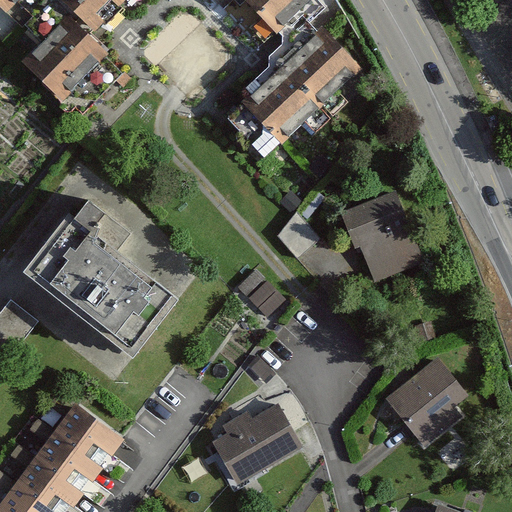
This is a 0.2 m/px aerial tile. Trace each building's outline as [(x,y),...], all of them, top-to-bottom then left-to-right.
[(0,0),(0,3),(39,43),(63,20),(44,0),(0,0)] [(44,0),(63,20),(83,40),(111,14),(124,0),(44,0)] [(250,0),(279,29),(309,0),(250,0)] [(299,50),(268,80),(304,117),(358,65),(320,27),(315,32),(307,23),(322,8),(314,0),(309,0),(279,29),(281,32),(299,50)] [(83,40),(63,20),(39,43),(20,62),(75,117),(118,75),(83,40)] [(304,117),(268,80),(229,119),(238,128),(255,145),(265,156),(282,139),(304,117)] [(326,197),(316,188),(298,209),(297,210),(306,219),(312,213),(326,197)] [(422,261),(394,191),(341,213),(353,241),(354,245),(359,243),(363,253),(367,263),(374,280),(422,261)] [(102,213),(88,203),(75,221),(69,217),(26,274),(133,354),(176,298),(88,232),(102,213)] [(294,213),(277,235),(299,258),(322,237),(306,219),(297,210),(294,213)] [(270,313),(288,294),(258,266),(241,285),(270,313)] [(11,302),(0,315),(0,367),(36,322),(11,302)] [(436,357),(387,398),(406,422),(410,426),(415,432),(417,435),(425,445),(460,415),(453,406),(454,404),(456,403),(467,394),(436,357)] [(76,404),(54,432),(89,459),(100,445),(111,453),(122,439),(76,404)] [(234,429),(214,441),(237,481),(300,446),(277,404),(251,419),(247,411),(230,421),(234,429)] [(54,432),(35,458),(71,485),(82,471),(92,479),(101,467),(89,459),(54,432)] [(35,458),(15,484),(51,511),(62,497),(73,505),(82,493),(71,485),(35,458)] [(15,484),(0,503),(0,511),(52,511),(51,511),(15,484)]
